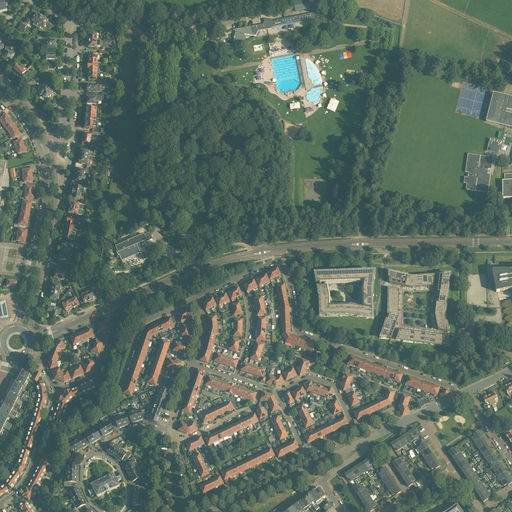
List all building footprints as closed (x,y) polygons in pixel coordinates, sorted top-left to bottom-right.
[(303,0),(293,2),(295,12),(310,9),(308,0),(303,0)] [(36,27),(42,17),(33,11),(28,19),(34,22),(33,25),(36,27)] [(295,17),(272,21),(271,21),(272,22),(272,23),(273,28),(313,20),(314,20),(314,19),(315,19),(319,16),(319,15),(318,13),(320,12),(315,13),(295,17)] [(42,17),(36,27),(40,29),(41,26),(44,28),(45,25),(49,28),(51,24),(47,22),(48,21),(45,20),(46,19),(42,17)] [(237,33),(234,38),(236,37),(237,42),(245,41),(244,34),(250,35),(254,36),(256,36),(255,36),(258,30),(268,28),(267,23),(248,27),(233,30),(234,30),(235,32),(237,33)] [(18,29),(21,31),(24,33),(25,29),(26,26),(21,24),(18,29)] [(282,37),(281,37),(280,37),(279,37),(278,37),(278,38),(277,38),(276,39),(275,39),(275,40),(274,41),(273,42),(269,43),(270,51),(269,51),(269,53),(271,56),(272,55),(272,56),(272,55),(273,55),(275,54),(279,53),(283,52),(286,51),(287,51),(290,51),(293,51),(294,51),(295,51),(295,49),(295,47),(294,47),(292,39),(288,39),(287,38),(286,38),(285,38),(285,37),(284,37),(283,37),(282,37)] [(47,40),(42,40),(42,44),(44,44),(44,48),(47,48),(55,48),(55,41),(47,41),(47,40)] [(2,58),(3,59),(3,60),(4,61),(5,60),(8,62),(14,54),(9,50),(2,58)] [(55,54),(46,54),(46,52),(35,51),(35,55),(44,55),(44,57),(46,57),(46,60),(55,60),(56,59),(56,58),(55,57),(55,54)] [(27,71),(26,70),(22,66),(20,68),(17,65),(17,66),(16,65),(14,67),(15,68),(14,69),(19,74),(18,74),(20,77),(27,71)] [(102,77),(97,77),(97,74),(89,73),(89,80),(96,80),(96,81),(100,81),(99,83),(104,83),(104,80),(102,80),(102,77)] [(48,86),(44,87),(48,98),(50,97),(51,95),(51,94),(53,93),(52,89),(53,89),(52,82),(49,82),(49,86),(48,86)] [(99,83),(99,85),(97,85),(88,84),(88,88),(87,89),(87,91),(88,92),(97,92),(98,92),(98,88),(100,88),(100,85),(111,86),(111,84),(104,84),(99,83)] [(40,87),(35,88),(37,94),(40,94),(41,97),(43,96),(43,98),(45,98),(48,98),(44,87),(41,88),(40,87)] [(511,98),(493,93),(486,122),(511,128),(511,98)] [(107,97),(101,96),(96,96),(96,95),(86,95),(86,98),(87,98),(87,104),(95,105),(96,101),(98,101),(98,100),(106,101),(107,97)] [(0,121),(3,125),(9,120),(6,115),(0,119),(0,121)] [(13,125),(9,120),(3,125),(7,130),(13,125)] [(92,132),(99,133),(101,133),(101,129),(97,129),(97,122),(86,122),(85,128),(92,129),(92,132)] [(10,135),(17,130),(13,125),(7,130),(10,135)] [(20,134),(17,130),(10,135),(14,139),(20,134)] [(92,132),(91,134),(84,133),(83,139),(95,141),(97,141),(97,139),(94,138),(91,137),(91,135),(100,136),(101,133),(99,133),(92,132)] [(501,142),(490,139),(487,151),(498,154),(498,153),(501,142)] [(16,149),(24,146),(22,140),(14,143),(16,149)] [(24,146),(16,149),(18,154),(26,152),(24,146)] [(91,149),(90,151),(81,149),(81,152),(80,156),(89,158),(90,154),(94,155),(94,152),(96,152),(96,150),(91,149)] [(493,158),(468,154),(465,172),(468,173),(468,178),(464,177),(464,183),(467,184),(466,190),(488,193),(490,175),(487,174),(488,169),(491,170),(493,158)] [(89,161),(89,158),(80,156),(79,160),(79,162),(75,162),(75,165),(92,168),(93,168),(94,162),(89,161)] [(91,170),(92,168),(75,165),(74,168),(78,169),(78,172),(77,173),(76,174),(77,175),(86,177),(87,174),(89,174),(89,171),(93,172),(93,170),(91,170)] [(511,174),(504,175),(504,197),(502,197),(502,199),(511,198),(511,174)] [(71,183),(82,185),(84,185),(88,186),(89,184),(87,184),(87,181),(85,180),(86,177),(77,175),(76,178),(72,178),(71,183)] [(88,186),(84,185),(82,185),(71,183),(71,185),(75,186),(75,188),(74,188),(73,192),(81,193),(82,187),(88,188),(88,186)] [(82,211),(82,210),(83,205),(85,206),(86,204),(85,203),(80,203),(78,202),(77,204),(71,202),(71,203),(67,202),(67,205),(70,206),(70,208),(82,211)] [(68,223),(66,231),(71,232),(76,233),(76,229),(72,229),(73,224),(68,223)] [(71,235),(71,232),(66,231),(64,239),(72,241),(73,236),(71,235)] [(118,246),(116,247),(116,248),(118,251),(117,252),(118,256),(119,258),(120,257),(121,260),(128,257),(137,253),(140,252),(141,254),(144,260),(152,257),(148,247),(143,249),(141,243),(146,241),(147,242),(152,239),(149,233),(144,235),(136,238),(128,241),(128,242),(118,246)] [(61,251),(71,253),(72,246),(69,246),(70,244),(66,244),(66,245),(63,244),(61,251)] [(71,253),(61,251),(60,258),(63,259),(63,260),(66,261),(67,259),(69,260),(71,253)] [(114,251),(106,251),(106,254),(107,254),(106,263),(107,263),(107,268),(112,268),(113,263),(114,263),(114,255),(114,251)] [(511,267),(511,270),(494,270),(493,271),(492,271),(492,272),(492,273),(496,292),(511,289),(511,267)] [(277,268),(272,270),(275,278),(278,277),(278,278),(281,277),(277,268)] [(272,279),(275,278),(272,270),(267,272),(270,281),(273,280),(272,279)] [(54,278),(64,280),(67,281),(68,278),(65,277),(66,273),(56,271),(54,272),(54,274),(55,276),(54,278)] [(361,302),(371,302),(373,302),(373,291),(376,271),(313,273),(315,284),(317,284),(318,287),(328,287),(328,285),(362,284),(361,291),(361,302)] [(260,277),(264,284),(267,283),(267,284),(270,283),(269,282),(266,275),(260,277)] [(3,289),(10,291),(11,287),(16,288),(17,282),(9,281),(10,278),(5,277),(4,280),(8,281),(7,286),(4,285),(3,289)] [(261,285),(264,284),(260,277),(255,279),(260,288),(262,287),(261,285)] [(80,279),(83,285),(84,288),(89,286),(90,286),(91,283),(81,278),(80,279)] [(248,283),(252,290),(255,289),(255,290),(258,289),(257,288),(254,280),(248,283)] [(249,291),(252,290),(248,283),(243,285),(248,294),(250,293),(249,291)] [(51,291),(59,293),(60,285),(53,284),(51,291)] [(73,298),(69,300),(69,301),(72,308),(73,308),(74,308),(75,308),(75,307),(79,305),(76,298),(78,298),(73,286),(72,286),(71,288),(72,291),(74,296),(72,297),(73,298)] [(328,287),(318,287),(316,287),(318,296),(319,318),(349,317),(374,320),(374,310),(372,309),(372,303),(371,302),(361,302),(361,306),(350,305),(330,305),(330,296),(328,287)] [(91,288),(85,291),(90,300),(95,298),(92,290),(91,288)] [(233,290),(236,298),(239,296),(240,298),(242,296),(238,288),(233,290)] [(234,299),(236,298),(233,290),(228,293),(232,301),(234,300),(234,299)] [(51,291),(50,299),(56,300),(57,300),(58,299),(59,293),(51,291)] [(84,303),(90,300),(85,291),(83,292),(84,293),(81,295),(84,303)] [(220,296),(224,304),(226,302),(227,304),(230,302),(226,294),(220,296)] [(221,305),(224,304),(220,296),(215,299),(219,307),(222,306),(221,305)] [(214,308),(217,307),(212,298),(207,301),(211,308),(213,307),(214,308)] [(71,308),(72,308),(69,301),(69,300),(63,303),(63,304),(62,304),(65,311),(69,309),(70,310),(71,309),(71,308)] [(211,308),(207,301),(202,303),(206,312),(209,311),(208,309),(211,308)] [(4,302),(0,302),(0,319),(3,319),(9,318),(6,302),(4,302)] [(61,306),(55,308),(55,305),(51,304),(51,306),(48,305),(48,307),(47,311),(50,312),(50,313),(52,314),(53,317),(54,317),(58,315),(58,314),(63,312),(61,306)] [(183,313),(186,320),(189,319),(189,320),(192,319),(188,310),(183,313)] [(184,321),(186,320),(183,313),(175,316),(178,323),(181,322),(182,324),(184,323),(184,321)] [(173,317),(165,321),(169,328),(171,327),(172,328),(175,327),(174,325),(176,324),(176,323),(173,317)] [(385,325),(394,329),(396,324),(387,320),(385,325)] [(99,326),(96,327),(97,330),(99,329),(100,329),(100,328),(103,329),(108,327),(106,321),(99,324),(99,326)] [(166,329),(169,328),(165,321),(160,323),(164,332),(167,331),(166,329)] [(162,333),(164,332),(160,323),(155,326),(159,333),(161,332),(162,333)] [(242,333),(242,324),(238,324),(238,327),(234,327),(234,326),(232,326),(232,330),(234,330),(238,330),(237,333),(242,333)] [(383,331),(393,334),(394,329),(385,325),(383,331)] [(156,334),(159,333),(155,326),(150,328),(154,335),(154,337),(157,335),(156,334)] [(109,328),(108,327),(103,329),(100,328),(100,329),(99,329),(100,330),(99,332),(101,333),(100,337),(103,338),(105,334),(106,335),(108,329),(109,329),(109,328)] [(152,336),(154,335),(150,328),(147,329),(144,333),(143,336),(151,339),(151,337),(152,336)] [(282,336),(284,339),(290,334),(290,333),(290,328),(280,329),(280,330),(281,330),(282,336)] [(85,331),(89,339),(91,337),(92,339),(95,338),(94,336),(96,335),(93,329),(91,330),(91,329),(85,331)] [(404,331),(399,330),(396,340),(403,340),(404,331)] [(83,341),(84,342),(87,341),(86,340),(89,339),(85,331),(80,333),(83,341)] [(393,334),(383,331),(381,338),(391,339),(393,334)] [(75,336),(78,343),(81,342),(82,343),(84,342),(83,341),(80,333),(75,336)] [(291,335),(290,334),(284,339),(286,342),(292,344),(295,337),(291,335)] [(440,345),(451,346),(449,336),(441,335),(440,345)] [(78,343),(75,336),(70,338),(74,347),(77,346),(76,344),(78,343)] [(295,337),(292,344),(292,345),(294,346),(294,345),(298,346),(300,339),(295,337)] [(232,342),(231,344),(238,347),(240,342),(231,338),(230,341),(232,342)] [(96,339),(93,346),(101,349),(103,343),(101,343),(102,341),(96,339)] [(161,343),(160,346),(168,349),(170,343),(168,342),(168,341),(165,340),(165,341),(161,340),(160,343),(161,343)] [(311,342),(305,340),(302,349),(304,350),(305,349),(308,350),(311,342)] [(62,341),(56,343),(57,346),(59,345),(61,350),(65,348),(64,346),(66,345),(64,341),(62,342),(62,341)] [(148,347),(149,344),(141,342),(139,347),(149,350),(150,347),(148,347)] [(178,353),(181,345),(178,344),(179,343),(176,342),(173,351),(178,353)] [(316,344),(311,342),(308,350),(311,351),(310,352),(313,353),(313,352),(316,344)] [(59,355),(61,350),(59,345),(57,346),(56,343),(55,344),(54,344),(54,345),(53,349),(57,351),(56,353),(59,355)] [(262,351),(262,350),(263,348),(264,348),(265,346),(256,343),(254,348),(262,351)] [(184,346),(181,345),(178,353),(184,355),(187,345),(184,344),(184,346)] [(236,352),(238,347),(231,344),(230,347),(228,346),(227,349),(232,351),(235,352),(236,352)] [(99,354),(101,349),(93,346),(90,353),(96,355),(97,353),(99,354)] [(53,349),(50,357),(54,359),(55,356),(58,358),(59,355),(56,353),(57,351),(53,349)] [(164,359),(166,354),(157,351),(156,353),(158,354),(157,356),(164,359)] [(144,357),(145,354),(138,352),(136,357),(145,360),(146,358),(144,357)] [(208,361),(209,358),(202,355),(200,361),(207,363),(209,364),(210,361),(208,361)] [(56,362),(58,358),(55,356),(54,359),(50,357),(48,361),(47,362),(48,363),(48,364),(51,363),(51,365),(56,362)] [(350,365),(353,366),(355,358),(350,356),(347,365),(349,366),(350,365)] [(88,360),(86,364),(88,364),(90,367),(93,369),(95,363),(94,362),(95,358),(92,357),(90,361),(88,360)] [(235,369),(238,360),(236,359),(235,360),(232,359),(230,367),(235,369)] [(299,366),(306,369),(308,369),(309,365),(308,363),(309,362),(301,359),(299,366)] [(172,370),(175,362),(170,360),(167,369),(169,370),(170,369),(172,370)] [(366,362),(361,360),(357,369),(360,370),(360,368),(363,369),(366,362)] [(161,369),(162,364),(153,361),(152,363),(154,364),(153,367),(161,369)] [(141,367),(142,365),(134,362),(132,367),(142,371),(142,368),(141,367)] [(180,364),(175,362),(172,370),(175,371),(175,372),(177,373),(180,364)] [(93,369),(90,367),(88,364),(86,364),(83,365),(83,367),(81,367),(83,372),(85,371),(86,373),(93,370),(93,369)] [(252,366),(249,365),(246,373),(251,374),(255,365),(252,364),(252,366)] [(376,365),(371,364),(368,372),(370,373),(370,372),(373,373),(376,365)] [(83,372),(81,367),(80,366),(80,365),(77,366),(78,367),(75,369),(78,376),(83,374),(83,372)] [(78,376),(75,369),(74,366),(71,368),(72,368),(69,369),(70,372),(72,377),(73,378),(78,376)] [(306,370),(306,369),(299,366),(298,368),(296,369),(300,376),(307,372),(306,370)] [(59,367),(53,370),(53,372),(52,372),(54,377),(57,376),(59,374),(60,375),(61,372),(59,368),(59,367)] [(288,371),(291,378),(296,376),(292,367),(290,368),(290,370),(288,371)] [(387,369),(381,367),(378,376),(380,377),(381,376),(384,377),(387,369)] [(262,369),(259,369),(257,376),(262,378),(262,377),(264,377),(265,374),(264,374),(265,369),(262,368),(262,369)] [(57,376),(54,377),(55,379),(55,380),(56,379),(63,382),(63,383),(64,382),(65,382),(64,379),(64,376),(63,376),(64,374),(65,371),(62,370),(61,372),(60,375),(59,374),(57,376)] [(25,386),(24,387),(25,387),(30,377),(33,379),(34,377),(31,376),(22,371),(19,377),(18,377),(15,382),(25,386)] [(157,380),(159,375),(150,371),(149,374),(150,374),(149,377),(157,380)] [(286,381),(291,378),(288,371),(285,372),(284,371),(282,372),(286,381)] [(397,373),(392,371),(389,380),(391,381),(391,379),(394,380),(397,373)] [(70,378),(72,377),(70,372),(68,373),(67,372),(64,374),(63,376),(64,376),(64,379),(65,382),(71,379),(70,378)] [(137,378),(138,375),(131,373),(129,378),(138,381),(139,378),(137,378)] [(402,375),(397,373),(394,380),(397,382),(397,383),(399,384),(402,375)] [(341,380),(342,382),(350,384),(352,377),(345,374),(344,376),(343,376),(341,380)] [(202,380),(203,377),(195,375),(193,380),(202,383),(203,380),(202,380)] [(271,386),(274,378),(271,377),(272,375),(269,375),(269,376),(266,384),(271,386)] [(278,377),(276,378),(279,386),(284,383),(280,375),(277,376),(278,377)] [(205,387),(208,387),(208,386),(211,387),(214,379),(208,377),(205,387)] [(407,385),(410,386),(413,379),(408,377),(405,386),(407,386),(407,385)] [(221,390),(224,383),(219,381),(216,390),(218,391),(219,389),(221,390)] [(421,390),(424,382),(418,381),(415,389),(417,390),(418,389),(421,390)] [(23,389),(24,387),(25,386),(15,382),(10,394),(18,398),(19,398),(22,400),(23,396),(21,394),(23,389)] [(37,392),(38,391),(46,388),(44,384),(43,384),(42,382),(38,385),(39,386),(37,387),(37,389),(36,390),(37,392)] [(353,385),(350,384),(342,382),(342,383),(340,384),(343,391),(345,390),(348,388),(349,389),(352,388),(354,387),(353,385)] [(90,394),(92,393),(88,383),(83,385),(87,392),(89,391),(90,394)] [(134,388),(135,386),(127,383),(125,388),(134,391),(135,389),(134,388)] [(431,394),(434,386),(429,384),(426,393),(428,394),(428,393),(431,394)] [(198,390),(199,388),(191,385),(189,390),(199,393),(199,391),(198,390)] [(229,385),(227,392),(226,392),(226,394),(226,395),(229,396),(229,394),(232,395),(232,396),(233,394),(235,387),(229,385)] [(509,392),(511,391),(509,385),(503,387),(505,391),(506,390),(509,396),(511,395),(510,394),(509,392)] [(320,387),(315,386),(312,395),(313,395),(313,396),(314,396),(314,393),(318,394),(320,387)] [(439,388),(434,386),(431,394),(434,395),(434,396),(436,397),(439,388)] [(80,395),(81,398),(83,401),(85,400),(84,397),(83,397),(79,387),(75,389),(78,396),(80,395)] [(233,394),(232,396),(234,397),(235,395),(238,396),(240,388),(235,387),(233,394)] [(302,387),(297,390),(300,397),(303,396),(304,397),(306,396),(306,395),(305,393),(303,389),(302,387)] [(356,391),(354,387),(352,388),(349,389),(348,388),(345,390),(347,396),(354,393),(354,392),(356,391)] [(134,394),(134,391),(125,388),(123,394),(124,394),(123,396),(127,397),(127,395),(131,396),(132,393),(134,394)] [(161,389),(159,395),(168,398),(170,394),(169,394),(170,392),(164,390),(164,389),(164,388),(163,388),(162,388),(161,388),(161,389)] [(328,390),(325,389),(323,396),(325,397),(326,394),(328,393),(328,394),(332,392),(331,389),(328,390)] [(387,392),(386,395),(393,398),(395,392),(388,390),(386,389),(385,391),(387,392)] [(246,390),(242,399),(245,400),(245,399),(248,400),(251,392),(246,390)] [(298,398),(300,397),(297,390),(292,392),(295,399),(296,401),(299,400),(298,398)] [(73,399),(70,391),(64,393),(65,394),(63,395),(71,403),(72,401),(71,400),(73,398),(73,399)] [(25,392),(23,396),(22,400),(28,403),(31,397),(30,397),(31,395),(25,392)] [(263,401),(266,402),(268,394),(263,392),(260,401),(263,402),(263,401)] [(293,402),(293,401),(295,399),(292,392),(289,393),(288,393),(285,394),(284,395),(288,404),(289,404),(293,403),(293,402)] [(354,393),(347,396),(349,401),(357,398),(355,396),(357,395),(355,392),(354,393)] [(493,404),(494,404),(495,403),(494,400),(497,399),(494,392),(493,392),(491,393),(491,394),(488,395),(493,404)] [(10,394),(7,399),(21,406),(23,403),(18,401),(17,401),(17,402),(16,401),(18,398),(10,394)] [(273,396),(268,394),(266,402),(267,402),(275,399),(273,396)] [(69,404),(71,403),(63,395),(61,397),(59,403),(66,405),(67,405),(68,404),(69,404)] [(166,403),(168,398),(159,395),(157,400),(166,403)] [(194,401),(195,398),(188,395),(186,401),(193,403),(193,406),(194,406),(196,401),(194,401)] [(391,404),(393,398),(386,395),(384,398),(384,399),(387,406),(391,404)] [(400,400),(408,403),(409,400),(410,401),(411,398),(410,398),(402,395),(400,400)] [(492,407),(495,406),(494,404),(493,404),(488,395),(486,396),(485,396),(483,397),(486,404),(489,402),(490,406),(492,405),(492,407)] [(425,397),(418,401),(421,407),(428,403),(425,397)] [(357,398),(349,401),(351,405),(352,406),(352,407),(353,406),(356,405),(359,403),(360,402),(359,400),(358,401),(357,398)] [(4,405),(13,409),(16,410),(17,408),(20,409),(21,406),(7,399),(4,405)] [(270,407),(277,404),(275,399),(267,402),(266,404),(267,405),(269,405),(270,407)] [(382,408),(387,406),(384,399),(379,401),(382,408)] [(164,408),(166,403),(157,400),(155,405),(164,408)] [(407,406),(408,403),(400,400),(398,407),(400,411),(407,407),(407,406)] [(330,408),(331,410),(339,407),(336,401),(328,405),(329,405),(327,406),(328,408),(330,408)] [(377,411),(382,408),(379,401),(374,403),(377,411)] [(225,404),(228,411),(233,409),(234,409),(237,408),(234,402),(231,404),(230,402),(225,404)] [(372,413),(377,411),(374,403),(369,406),(372,413)] [(162,413),(164,408),(155,405),(153,404),(151,409),(162,413)] [(224,414),(228,411),(225,404),(220,407),(224,414)] [(256,412),(257,414),(265,411),(264,410),(263,408),(261,408),(262,406),(259,404),(258,406),(256,412)] [(279,409),(277,404),(270,407),(271,410),(270,410),(271,413),(275,411),(276,413),(279,411),(278,409),(279,409)] [(22,414),(16,410),(13,409),(4,405),(1,410),(16,417),(17,415),(20,417),(22,414)] [(298,413),(307,409),(306,407),(305,408),(303,405),(296,408),(298,413)] [(184,406),(182,411),(185,412),(188,413),(191,414),(192,412),(191,411),(192,408),(184,406)] [(367,415),(372,413),(369,406),(364,408),(367,415)] [(219,416),(224,414),(220,407),(215,409),(219,416)] [(331,413),(328,415),(328,416),(329,417),(333,415),(337,414),(340,412),(341,412),(339,407),(331,410),(332,413),(331,413)] [(410,412),(407,407),(400,411),(402,416),(410,412)] [(64,414),(66,410),(58,408),(56,412),(66,416),(67,415),(64,414)] [(362,418),(367,415),(364,408),(359,410),(362,418)] [(151,409),(149,414),(151,415),(160,418),(162,413),(151,409)] [(214,418),(219,416),(215,409),(210,411),(214,418)] [(308,411),(307,409),(298,413),(301,418),(308,415),(307,412),(308,411)] [(14,420),(16,417),(1,410),(0,413),(0,416),(7,420),(9,417),(10,417),(9,418),(10,418),(14,420)] [(134,412),(138,422),(142,420),(141,419),(143,419),(140,410),(134,412)] [(266,410),(264,410),(265,411),(257,414),(260,419),(267,416),(266,413),(267,412),(266,410)] [(357,420),(362,418),(359,410),(354,413),(357,420)] [(210,411),(205,414),(209,421),(214,418),(210,411)] [(134,423),(138,422),(134,412),(129,414),(132,423),(133,422),(134,423)] [(151,415),(149,414),(147,420),(158,424),(159,422),(159,423),(161,419),(160,418),(151,415)] [(204,423),(209,421),(205,414),(200,416),(203,423),(202,424),(203,427),(205,426),(204,423)] [(126,415),(120,417),(124,427),(128,425),(127,424),(129,424),(126,415)] [(249,417),(253,424),(258,422),(254,415),(249,417)] [(310,418),(308,415),(301,418),(303,423),(312,419),(311,417),(310,418)] [(6,423),(7,420),(0,416),(0,423),(10,428),(12,425),(7,423),(6,424),(6,423)] [(61,423),(62,420),(54,417),(53,422),(63,425),(63,424),(61,423)] [(120,428),(124,427),(120,417),(115,419),(114,418),(112,419),(114,423),(116,422),(118,428),(119,427),(120,428)] [(248,427),(253,424),(249,417),(244,419),(248,427)] [(271,424),(271,426),(280,422),(278,417),(273,419),(271,420),(270,420),(272,423),(271,424)] [(348,424),(344,417),(339,420),(343,427),(348,424)] [(243,429),(248,427),(244,419),(239,422),(243,429)] [(306,428),(313,425),(311,421),(313,421),(312,419),(303,423),(306,428)] [(103,425),(109,434),(112,432),(112,431),(113,430),(110,425),(112,424),(110,420),(108,421),(107,420),(102,423),(103,425)] [(337,429),(343,427),(339,420),(334,422),(337,429)] [(191,424),(189,425),(192,432),(197,430),(196,428),(198,427),(197,424),(195,425),(193,421),(191,422),(191,424)] [(183,433),(186,425),(184,424),(184,423),(181,422),(178,431),(183,433)] [(234,424),(238,431),(243,429),(239,422),(234,424)] [(283,427),(280,422),(271,426),(272,428),(274,427),(275,430),(283,427)] [(332,432),(337,429),(334,422),(329,425),(332,432)] [(9,431),(10,428),(0,423),(0,430),(2,431),(4,428),(4,429),(9,431)] [(233,434),(238,431),(234,424),(229,427),(233,434)] [(105,436),(109,434),(103,425),(98,428),(103,436),(104,435),(105,436)] [(186,425),(183,433),(186,434),(189,434),(192,432),(189,425),(187,425),(186,425)] [(327,434),(332,432),(329,425),(324,427),(327,434)] [(228,436),(233,434),(229,427),(225,429),(228,436)] [(275,434),(276,436),(285,432),(283,427),(275,430),(277,433),(275,434)] [(322,437),(327,434),(324,427),(319,429),(322,437)] [(96,429),(91,432),(96,441),(99,439),(99,438),(100,437),(96,429)] [(220,431),(223,438),(228,436),(225,429),(220,431)] [(317,439),(322,437),(319,429),(314,432),(317,439)] [(414,440),(415,439),(418,437),(416,434),(418,433),(415,429),(409,433),(414,440)] [(218,441),(223,438),(220,431),(215,434),(218,441)] [(92,443),(96,441),(91,432),(85,435),(90,443),(92,443)] [(287,437),(285,432),(276,436),(277,438),(278,437),(280,440),(287,437)] [(312,441),(317,439),(314,432),(309,434),(312,441)] [(471,438),(474,443),(482,438),(478,432),(473,435),(474,436),(471,438)] [(408,444),(414,440),(409,433),(403,437),(408,444)] [(213,443),(218,441),(215,434),(210,436),(213,443)] [(307,444),(312,441),(309,434),(304,437),(307,444)] [(208,446),(213,443),(210,436),(205,438),(208,446)] [(83,437),(78,440),(83,449),(87,447),(86,446),(88,445),(83,437)] [(196,444),(198,447),(204,444),(201,437),(197,439),(199,442),(196,444)] [(402,448),(408,444),(403,437),(397,441),(402,448)] [(486,444),(482,438),(474,443),(478,449),(486,444)] [(195,449),(198,447),(196,444),(199,442),(197,439),(189,443),(191,446),(193,445),(195,449)] [(78,451),(83,449),(78,440),(73,442),(78,451)] [(290,443),(293,450),(298,448),(295,441),(290,443)] [(397,451),(402,448),(397,441),(391,445),(393,449),(395,448),(397,451)] [(78,451),(73,442),(68,446),(67,446),(67,447),(67,448),(68,448),(68,449),(69,449),(70,449),(73,454),(74,453),(75,454),(78,451)] [(108,445),(110,447),(107,451),(108,452),(108,453),(111,455),(112,455),(117,447),(111,442),(110,442),(109,443),(108,444),(108,445)] [(428,448),(424,442),(416,447),(420,453),(428,448)] [(189,451),(195,449),(193,445),(191,446),(189,443),(185,444),(189,451)] [(285,446),(288,453),(293,450),(290,443),(285,446)] [(478,449),(482,455),(490,450),(486,444),(478,449)] [(283,455),(288,453),(285,446),(280,448),(283,455)] [(122,450),(117,447),(112,455),(115,457),(114,458),(116,459),(116,458),(122,450)] [(278,458),(283,455),(280,448),(275,450),(278,458)] [(432,454),(428,448),(420,453),(424,459),(432,454)] [(454,450),(453,449),(448,452),(453,458),(460,453),(457,448),(454,450)] [(123,449),(122,450),(116,458),(116,459),(119,461),(119,460),(121,461),(124,457),(128,459),(131,455),(128,452),(123,449)] [(266,451),(269,459),(274,456),(271,449),(266,451)] [(493,454),(490,450),(482,455),(486,459),(493,454)] [(264,461),(269,459),(266,451),(261,454),(264,461)] [(464,459),(460,453),(453,458),(457,464),(464,459)] [(192,457),(192,458),(194,463),(203,458),(202,457),(201,457),(199,454),(198,455),(195,456),(192,457)] [(259,463),(264,461),(261,454),(256,456),(259,463)] [(424,459),(428,465),(436,460),(432,454),(424,459)] [(486,459),(489,464),(496,459),(493,454),(486,459)] [(43,456),(41,461),(50,466),(51,465),(48,464),(50,460),(49,460),(51,457),(48,455),(47,458),(43,456)] [(254,466),(259,463),(256,456),(251,459),(254,466)] [(128,472),(138,467),(134,458),(129,460),(130,464),(125,466),(126,468),(125,468),(127,472),(128,472)] [(204,460),(203,458),(194,463),(197,468),(204,464),(203,461),(204,460)] [(249,468),(254,466),(251,459),(246,461),(249,468)] [(363,463),(368,470),(372,467),(370,464),(372,463),(369,459),(363,463)] [(398,461),(397,460),(392,463),(396,469),(404,464),(401,459),(398,461)] [(457,464),(461,470),(468,465),(464,459),(457,464)] [(499,463),(496,459),(489,464),(492,468),(499,463)] [(440,466),(436,460),(428,465),(431,470),(434,468),(435,469),(440,466)] [(244,470),(249,468),(246,461),(241,463),(244,470)] [(68,463),(68,471),(78,471),(78,467),(77,467),(77,465),(72,465),(72,463),(71,462),(70,462),(69,462),(68,463)] [(239,473),(244,470),(241,463),(236,466),(239,473)] [(362,474),(368,470),(363,463),(357,467),(362,474)] [(492,468),(495,473),(502,468),(499,463),(492,468)] [(199,473),(208,468),(207,467),(206,467),(204,464),(197,468),(199,473)] [(408,470),(404,464),(396,469),(400,475),(408,470)] [(471,469),(468,465),(461,470),(464,474),(471,469)] [(20,476),(23,472),(13,466),(12,468),(15,469),(14,471),(13,470),(13,471),(20,476)] [(234,475),(239,473),(236,466),(231,468),(234,475)] [(130,477),(140,472),(138,467),(128,472),(129,475),(128,476),(129,477),(130,477)] [(356,478),(362,474),(357,467),(351,471),(356,478)] [(208,468),(199,473),(201,478),(202,478),(205,476),(209,474),(207,471),(209,470),(208,468)] [(229,478),(234,475),(231,468),(226,470),(229,478)] [(381,479),(389,474),(385,468),(380,471),(381,472),(378,474),(381,479)] [(505,472),(502,468),(495,473),(498,477),(505,472)] [(464,474),(467,479),(474,474),(471,469),(464,474)] [(42,477),(44,474),(37,470),(35,475),(42,479),(44,480),(45,479),(42,477)] [(224,480),(229,478),(226,470),(221,473),(224,480)] [(400,475),(404,481),(412,476),(408,470),(400,475)] [(17,480),(20,476),(13,471),(12,472),(14,473),(12,476),(17,480)] [(356,478),(351,471),(344,475),(347,479),(349,478),(351,481),(356,478)] [(132,481),(132,482),(143,477),(140,472),(130,477),(129,477),(131,481),(132,481)] [(498,477),(501,482),(508,476),(505,472),(498,477)] [(107,494),(108,494),(111,492),(110,491),(119,486),(117,482),(118,482),(122,480),(120,476),(116,478),(115,478),(114,475),(113,474),(109,476),(104,479),(104,478),(100,480),(100,481),(91,485),(93,489),(92,489),(92,490),(89,491),(88,491),(90,495),(91,495),(94,493),(94,494),(95,493),(97,496),(97,497),(106,492),(107,494)] [(381,479),(385,485),(393,480),(389,474),(381,479)] [(477,478),(474,474),(467,479),(470,483),(477,478)] [(40,482),(42,479),(35,475),(32,479),(42,484),(42,483),(40,482)] [(14,484),(17,480),(12,476),(9,479),(8,478),(7,479),(14,484)] [(77,477),(67,476),(65,476),(65,482),(64,482),(64,487),(71,487),(71,482),(77,483),(77,481),(78,481),(78,477),(77,477)] [(415,481),(412,476),(404,481),(408,487),(411,485),(413,484),(412,483),(415,481)] [(511,482),(508,476),(501,482),(504,486),(507,484),(508,486),(511,482)] [(214,479),(218,486),(223,484),(220,477),(214,479)] [(470,483),(473,487),(480,482),(477,478),(470,483)] [(11,488),(14,484),(7,479),(6,480),(8,481),(6,484),(11,488)] [(41,485),(42,484),(32,479),(30,484),(37,487),(39,484),(41,485)] [(213,489),(218,486),(214,479),(210,482),(213,489)] [(397,486),(393,480),(385,485),(389,491),(397,486)] [(208,491),(213,489),(210,482),(205,484),(208,491)] [(483,487),(480,482),(473,487),(476,492),(483,487)] [(36,491),(37,487),(30,484),(28,488),(34,491),(35,492),(37,493),(38,492),(36,491)] [(203,494),(208,491),(205,484),(199,486),(203,494)] [(358,485),(353,488),(357,495),(365,490),(362,485),(359,487),(358,485)] [(0,486),(0,488),(4,494),(9,491),(5,486),(1,488),(0,486)] [(396,495),(401,492),(397,486),(389,491),(392,495),(395,493),(396,495)] [(476,492),(479,496),(486,491),(483,487),(476,492)] [(32,495),(34,491),(28,488),(27,488),(24,492),(34,497),(35,496),(32,495)] [(70,493),(72,499),(81,494),(80,490),(79,491),(78,489),(70,493)] [(320,489),(318,489),(314,492),(322,502),(323,502),(322,500),(325,497),(320,489)] [(369,496),(365,490),(357,495),(361,501),(369,496)] [(490,496),(486,491),(479,496),(483,503),(488,500),(487,498),(490,496)] [(33,498),(34,497),(24,492),(22,497),(24,498),(23,500),(26,501),(27,499),(29,501),(31,497),(33,498)] [(321,503),(322,502),(314,492),(310,495),(316,504),(320,501),(321,503)] [(82,495),(81,494),(72,499),(74,503),(83,499),(81,496),(82,495)] [(319,509),(316,504),(310,495),(304,500),(309,507),(312,505),(316,511),(319,509)] [(361,501),(365,507),(373,502),(369,496),(361,501)] [(83,499),(74,503),(72,504),(75,509),(74,510),(74,511),(79,511),(82,511),(80,507),(86,505),(85,503),(86,503),(84,499),(83,499)] [(309,511),(307,508),(309,507),(304,500),(298,504),(304,511),(309,511)] [(22,510),(29,505),(27,502),(24,504),(23,503),(19,506),(22,510)] [(376,506),(373,502),(365,507),(368,511),(370,511),(374,510),(373,508),(376,506)] [(32,503),(31,504),(29,505),(22,510),(23,511),(27,511),(34,508),(32,503)]
